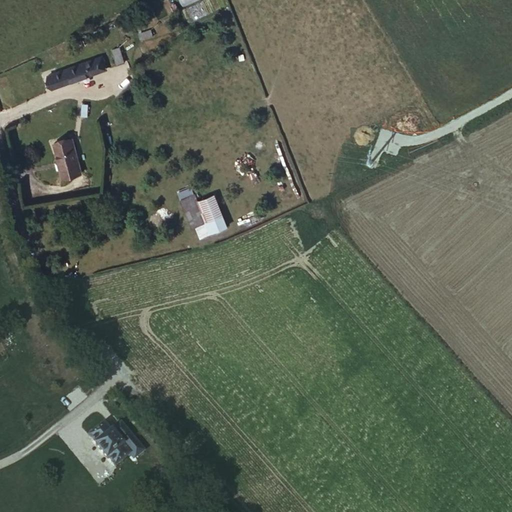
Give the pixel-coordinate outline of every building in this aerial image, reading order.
[(152,30),(139,32),(140,40),(153,37),(152,30)] [(110,50),(101,52),(107,69),(116,66),(110,50)] [(45,76),(49,89),(96,74),(91,60),(45,76)] [(38,93),(49,89),(45,76),(33,80),(38,93)] [(80,139),(62,143),(71,178),(89,173),(80,139)] [(183,197),(171,201),(183,230),(194,225),(183,197)] [(49,258),(42,261),(46,271),(53,269),(49,258)] [(111,466),(126,454),(119,445),(109,431),(108,432),(100,423),(85,436),(90,442),(89,444),(102,459),(104,458),(111,466)] [(109,431),(119,445),(127,438),(116,424),(109,431)]
